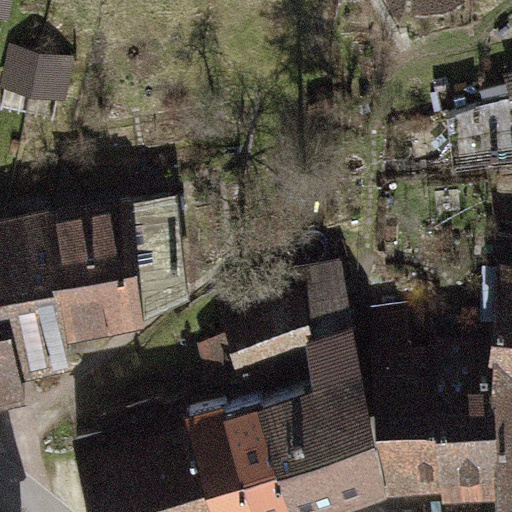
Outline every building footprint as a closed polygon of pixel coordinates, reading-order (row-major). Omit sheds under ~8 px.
[(79,55),(11,40),(1,82),(70,97),(79,55)] [(511,71),(501,177),(511,178),(511,252),(485,250),(476,336),(471,385),(511,388),(511,71)] [(51,209),(68,323),(191,293),(179,187),(51,209)] [(68,323),(51,209),(49,200),(0,210),(0,386),(37,380),(31,361),(73,351),(68,323)] [(339,253),(211,292),(232,372),(299,352),(300,323),(301,318),(345,306),(339,253)] [(215,511),(371,465),(350,311),(300,323),(299,352),(298,373),(177,399),(175,390),(88,408),(97,435),(56,439),(76,511),(215,511)] [(511,475),(511,388),(471,385),(476,336),(363,341),(371,465),(377,485),(511,475)]
